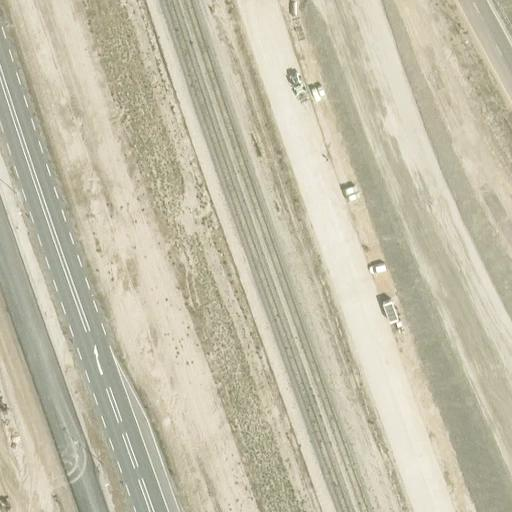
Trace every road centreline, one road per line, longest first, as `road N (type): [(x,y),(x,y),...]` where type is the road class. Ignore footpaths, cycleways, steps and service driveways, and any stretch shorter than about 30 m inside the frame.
road 1 (trunk): [(231,511),(167,370),(22,142)]
road 2 (secondary): [(152,511),(22,142)]
road 3 (unclassified): [(334,0),(463,323)]
road 4 (secondary): [(0,254),(139,511)]
road 5 (trunk): [(27,353),(83,511)]
road 6 (trunk): [(27,353),(47,511)]
road 7 (unclassified): [(463,323),(511,448)]
